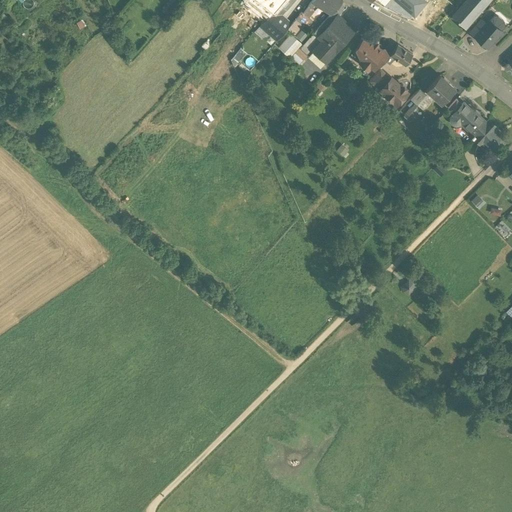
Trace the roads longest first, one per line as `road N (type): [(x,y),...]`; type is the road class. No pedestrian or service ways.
road 1 (track): [(152,511),(511,147)]
road 2 (track): [(291,372),(137,248)]
road 3 (track): [(0,120),(137,248)]
road 4 (residential): [(474,71),(355,0)]
